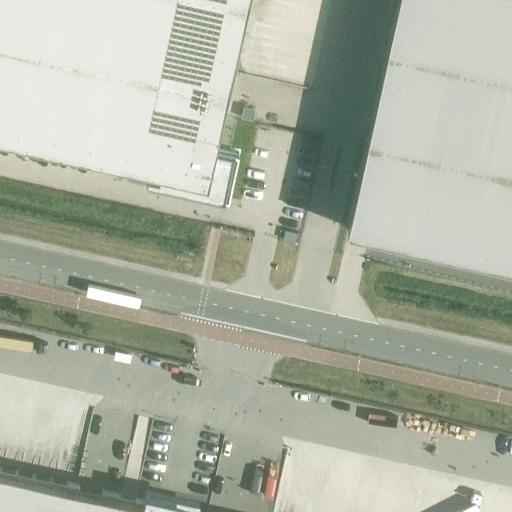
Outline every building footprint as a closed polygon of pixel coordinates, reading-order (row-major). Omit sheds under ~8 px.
[(0,0),(0,134),(101,157),(134,164),(197,178),(195,190),(229,197),(240,151),(217,146),(248,0),(0,0)] [(511,0),(396,0),(386,47),(511,74),(511,0)] [(511,74),(386,47),(347,228),(511,263),(511,74)] [(134,164),(101,157),(97,174),(130,181),(134,164)] [(199,511),(198,511),(193,510),(194,507),(150,498),(149,501),(144,500),(135,498),(121,494),(102,490),(86,487),(0,467),(0,511),(199,511)]
